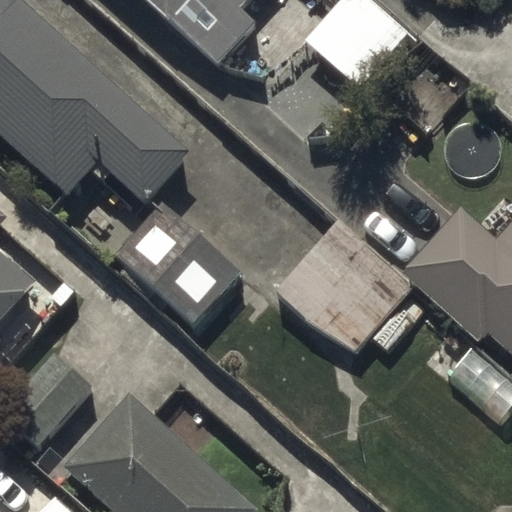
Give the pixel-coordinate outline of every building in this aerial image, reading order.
[(260,0),(125,0),(221,86),(258,45),(237,26),(260,0)] [(365,0),(341,0),(304,41),(358,89),(405,36),(365,0)] [(184,156),(16,3),(0,20),(0,144),(65,204),(95,171),(136,208),(184,156)] [(91,196),(66,223),(103,259),(128,232),(91,196)] [(487,338),(511,360),(511,216),(494,236),(465,209),(403,277),(479,346),(487,338)] [(114,264),(188,331),(236,279),(162,212),(114,264)] [(280,290),(349,353),(406,290),(337,228),(280,290)] [(0,353),(60,288),(0,232),(0,353)] [(0,407),(0,412),(41,450),(95,391),(52,351),(0,407)] [(511,413),(511,393),(470,358),(446,386),(499,430),(511,413)] [(61,467),(111,511),(253,511),(257,508),(129,392),(61,467)] [(48,511),(70,511),(59,501),(48,511)]
